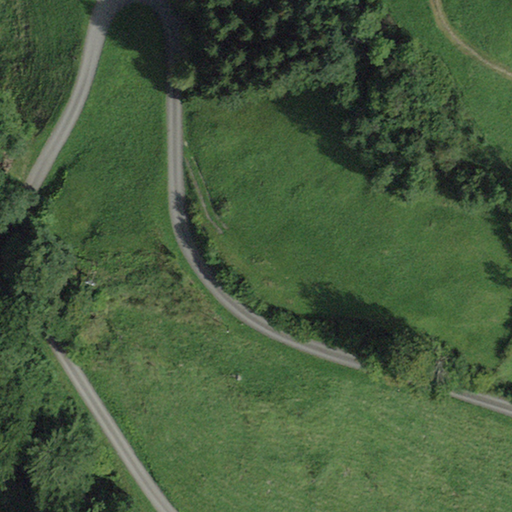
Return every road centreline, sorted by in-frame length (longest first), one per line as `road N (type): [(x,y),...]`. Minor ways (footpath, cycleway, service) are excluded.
road 1 (track): [(145,0),(154,8),(168,170),(187,253),(249,316),(511,415)]
road 2 (track): [(171,511),(89,397),(30,293),(24,229),(104,0)]
